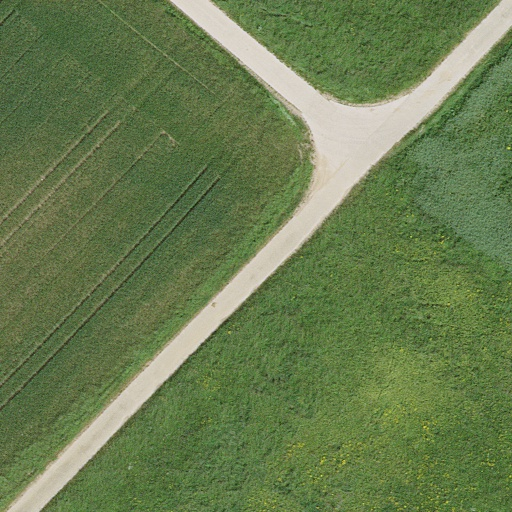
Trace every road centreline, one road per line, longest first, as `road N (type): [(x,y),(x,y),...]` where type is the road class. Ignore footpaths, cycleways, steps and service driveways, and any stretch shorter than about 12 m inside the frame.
road 1 (track): [(362,143),(319,209),(28,511)]
road 2 (track): [(189,0),(362,143)]
road 3 (track): [(362,143),(505,0)]
